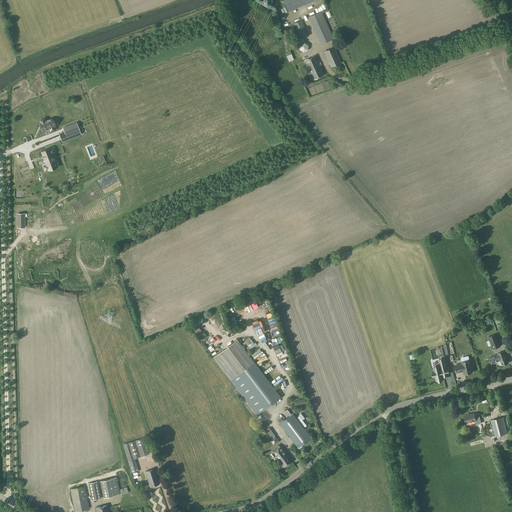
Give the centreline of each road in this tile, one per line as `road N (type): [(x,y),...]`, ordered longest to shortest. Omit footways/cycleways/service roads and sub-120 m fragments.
road 1 (unclassified): [(385,411),(259,502),(228,511)]
road 2 (unclassified): [(511,379),(385,411)]
